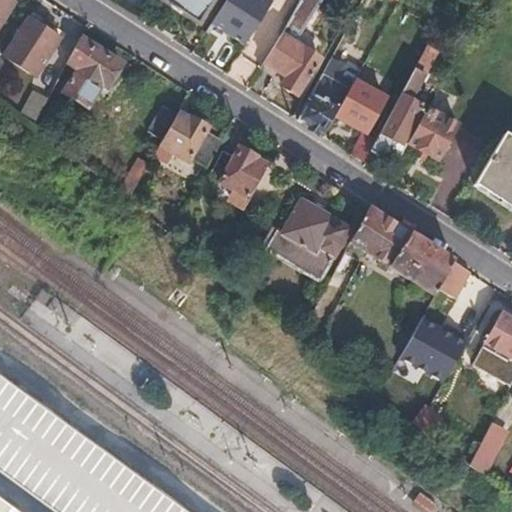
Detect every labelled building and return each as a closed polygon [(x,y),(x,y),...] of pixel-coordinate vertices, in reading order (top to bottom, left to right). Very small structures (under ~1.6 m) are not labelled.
[(0,0),(0,21),(11,4),(4,0),(0,0)] [(159,0),(197,24),(212,0),(159,0)] [(220,0),(207,23),(243,44),(268,0),(220,0)] [(294,38),(320,1),(318,0),(300,0),(281,28),(294,38)] [(40,66),(60,36),(29,16),(9,46),(40,66)] [(295,96),(318,61),(279,34),(259,70),(280,83),(278,86),(295,96)] [(84,107),(98,82),(108,88),(121,65),(77,39),(63,64),(75,69),(61,94),(84,107)] [(359,75),(329,59),(320,74),(349,91),(359,75)] [(439,108),(458,73),(449,68),(429,103),(439,108)] [(427,79),(415,72),(400,99),(412,106),(427,79)] [(334,117),(349,91),(320,74),(295,119),(322,137),(334,117)] [(368,129),(385,100),(355,82),(349,91),(334,117),(360,132),(348,153),(364,164),(369,156),(380,135),(368,129)] [(399,149),(420,111),(412,106),(400,99),(380,135),(369,156),(380,162),(382,157),(395,164),(402,151),(399,149)] [(29,126),(40,105),(32,100),(22,119),(29,126)] [(456,132),(424,113),(405,147),(436,165),(456,132)] [(219,140),(206,132),(207,129),(186,117),(184,121),(175,115),(151,155),(165,163),(171,152),(189,161),(191,158),(205,166),(219,140)] [(511,139),(504,134),(473,186),(511,211),(511,139)] [(266,165),(254,159),(255,156),(236,145),(231,154),(222,149),(208,174),(233,188),(229,195),(232,200),(243,207),(266,165)] [(125,202),(145,167),(135,161),(116,194),(125,202)] [(319,278),(348,227),(332,218),(334,215),(319,207),(301,197),(280,233),(273,229),(263,246),(319,278)] [(453,262),(367,207),(343,251),(350,253),(355,244),(435,294),(439,287),(453,262)] [(339,261),(330,277),(343,284),(352,268),(339,261)] [(455,295),(468,272),(453,262),(439,287),(455,295)] [(306,343),(327,304),(318,299),(297,336),(306,343)] [(509,387),(511,381),(511,318),(499,311),(470,365),(509,387)] [(403,351),(413,333),(407,329),(397,347),(403,351)] [(0,486),(35,511),(187,511),(0,376),(0,486)] [(384,400),(393,383),(387,380),(378,396),(384,400)] [(430,434),(441,420),(422,407),(412,422),(430,434)] [(480,471),(503,429),(491,422),(469,463),(480,471)] [(0,511),(14,511),(0,501),(0,511)]
